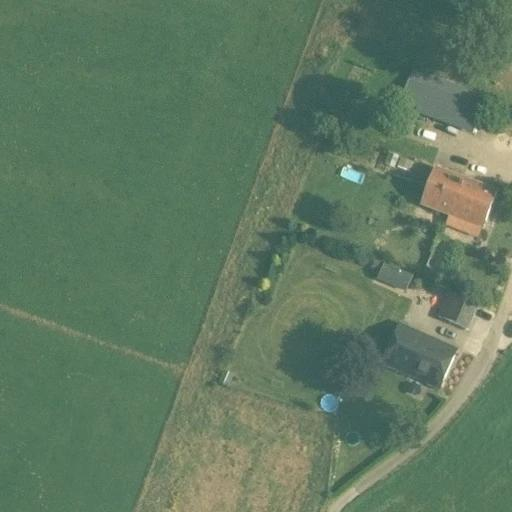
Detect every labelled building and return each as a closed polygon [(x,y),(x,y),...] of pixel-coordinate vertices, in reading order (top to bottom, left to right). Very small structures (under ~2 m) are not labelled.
[(398,109),(473,136),(477,126),(487,98),(413,70),(401,101),(398,109)] [(497,191),(436,169),(422,207),(482,230),(497,191)] [(409,293),(417,275),(387,262),(380,280),(409,293)] [(430,312),(437,315),(436,317),(468,331),(480,305),(451,293),(453,290),(441,286),(430,312)] [(400,325),(381,366),(406,377),(439,392),(457,351),(400,325)]
